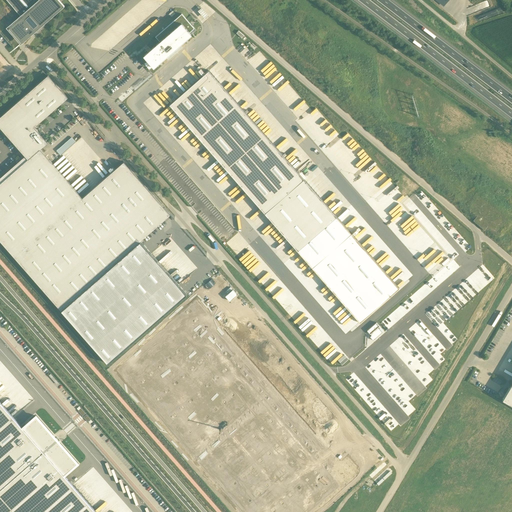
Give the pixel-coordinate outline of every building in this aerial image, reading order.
[(35,30),(37,29),(39,30),(40,31),(45,25),(44,24),(43,23),(62,6),(63,6),(57,0),(0,0),(0,33),(9,43),(11,46),(12,46),(14,49),(9,53),(10,54),(12,51),(18,46),(21,44),(20,44),(22,41),(35,30)] [(186,39),(192,34),(189,32),(194,28),(192,25),(190,24),(182,13),(155,37),(159,42),(151,49),(150,49),(148,46),(145,48),(145,49),(146,49),(146,50),(148,52),(143,56),(147,60),(153,67),(153,68),(159,63),(160,62),(165,57),(180,45),(184,41),(186,39)] [(203,76),(169,105),(359,322),(399,288),(209,70),(205,74),(200,69),(198,71),(203,76)] [(0,240),(107,363),(187,294),(179,285),(147,249),(144,245),(140,241),(170,215),(169,214),(123,161),(82,197),(40,149),(47,143),(34,127),(68,98),(57,86),(48,75),(0,116),(0,127),(28,159),(0,183),(0,240)] [(57,147),(47,156),(52,161),(62,153),(57,147)] [(381,188),(390,180),(387,175),(386,173),(384,172),(375,162),(374,165),(370,167),(368,173),(370,175),(370,173),(372,176),(373,178),(371,179),(369,180),(368,181),(365,184),(361,183),(362,185),(359,184),(358,187),(360,189),(362,190),(363,191),(365,192),(367,192),(370,193),(377,187),(381,188)] [(508,220),(481,196),(469,210),(476,217),(473,221),(484,231),(488,227),(496,234),(508,220)] [(196,298),(113,370),(237,511),(313,511),(343,486),(342,485),(355,474),(356,473),(357,472),(357,470),(357,469),(357,468),(356,467),(347,457),(341,463),(340,462),(196,298)] [(382,332),(378,327),(379,326),(376,322),(367,330),(368,331),(371,335),(370,336),(373,340),(382,332)] [(14,415),(28,405),(25,401),(23,399),(22,400),(19,396),(23,393),(20,394),(18,387),(14,389),(13,388),(12,382),(9,384),(10,388),(8,389),(9,392),(6,394),(8,396),(10,396),(10,398),(11,397),(11,396),(13,395),(15,400),(19,405),(20,408),(16,410),(14,411),(11,412),(14,415)] [(511,384),(503,399),(511,404),(511,384)] [(0,511),(96,511),(63,474),(64,473),(77,462),(57,439),(35,414),(22,425),(21,426),(0,402),(0,511)] [(511,511),(511,413),(499,406),(435,511),(511,511)] [(389,467),(383,473),(387,477),(393,471),(389,467)]
